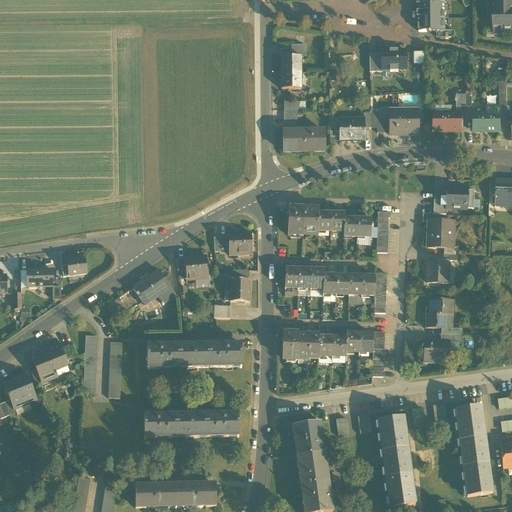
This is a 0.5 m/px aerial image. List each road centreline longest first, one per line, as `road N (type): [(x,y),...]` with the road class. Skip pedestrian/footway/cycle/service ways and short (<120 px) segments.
road 1 (track): [(266,18),(0,21)]
road 2 (residential): [(511,157),(365,162),(266,192)]
road 3 (residential): [(266,192),(264,409)]
road 4 (residential): [(153,251),(0,357)]
road 5 (residential): [(266,192),(266,10)]
road 6 (residential): [(408,212),(402,390)]
road 7 (residential): [(153,251),(131,242),(74,242),(0,252)]
road 8 (residential): [(266,10),(379,19),(403,8),(403,0)]
road 9 (residential): [(264,409),(402,390)]
road 10 (residential): [(266,192),(153,251)]
